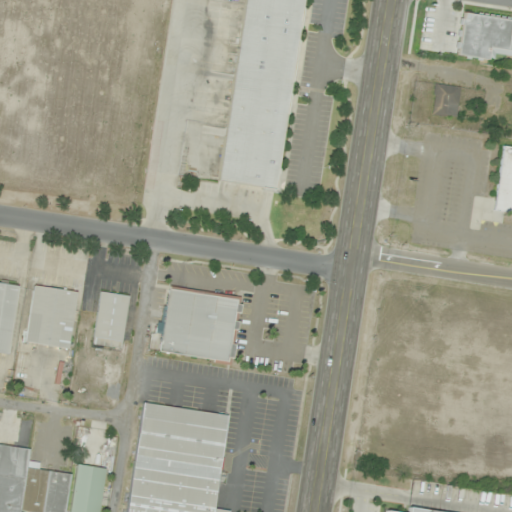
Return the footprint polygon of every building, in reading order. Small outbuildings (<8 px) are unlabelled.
[(242,0),(300,0),(272,190),(215,182),(242,0)] [(511,37),(511,18),(463,12),(458,56),(494,61),(495,55),(511,57),(511,50),(510,50),(511,37)] [(431,116),(456,119),(460,87),(435,84),(431,116)] [(511,147),(501,146),(492,212),(511,214),(511,147)] [(0,353),(7,355),(17,285),(0,282),(0,353)] [(24,343),(68,349),(75,291),(31,285),(24,343)] [(158,353),(231,363),(240,297),(167,287),(158,353)] [(91,346),(121,349),(128,295),(98,292),(91,346)] [(25,381),(28,354),(16,353),(13,380),(25,381)] [(227,511),(228,511),(213,509),(226,415),(140,404),(126,511),(227,511)] [(0,511),(63,511),(68,474),(37,470),(38,463),(26,462),(27,449),(0,445),(0,511)] [(97,511),(103,468),(74,465),(68,511),(97,511)]
